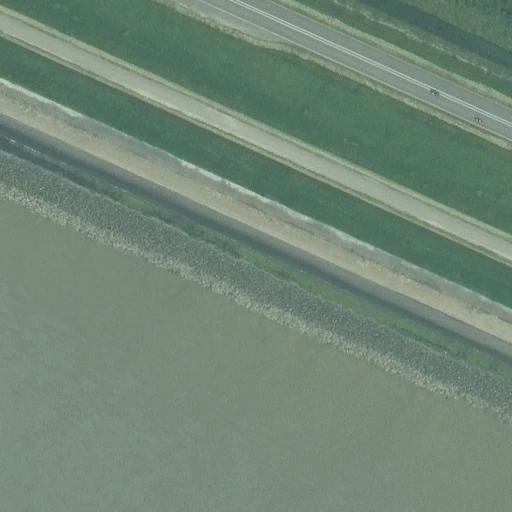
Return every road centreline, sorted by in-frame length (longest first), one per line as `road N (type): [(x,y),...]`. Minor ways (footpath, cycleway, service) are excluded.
road 1 (unclassified): [(511,252),(0,21)]
road 2 (trunk): [(511,126),(229,0)]
